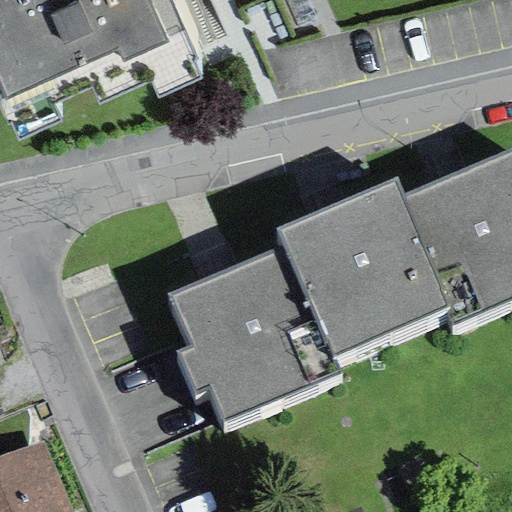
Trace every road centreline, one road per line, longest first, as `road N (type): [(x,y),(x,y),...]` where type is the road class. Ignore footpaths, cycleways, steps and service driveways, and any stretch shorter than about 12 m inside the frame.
road 1 (residential): [(511,94),(0,212)]
road 2 (residential): [(124,511),(0,221)]
